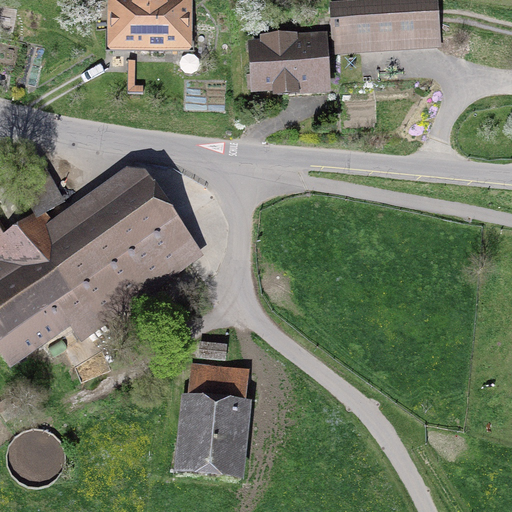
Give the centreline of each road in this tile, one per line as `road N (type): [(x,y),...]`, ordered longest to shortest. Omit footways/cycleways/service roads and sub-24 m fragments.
road 1 (unclassified): [(428,511),(375,421),(251,311),(240,273),(241,150)]
road 2 (track): [(511,223),(311,182),(241,150)]
road 3 (tertiary): [(241,150),(511,182)]
road 4 (tertiary): [(0,112),(241,150)]
road 5 (track): [(511,82),(461,87),(433,174)]
road 6 (track): [(511,87),(447,71),(378,75)]
